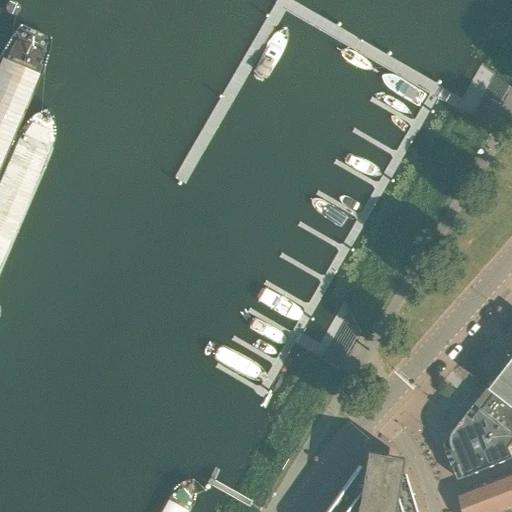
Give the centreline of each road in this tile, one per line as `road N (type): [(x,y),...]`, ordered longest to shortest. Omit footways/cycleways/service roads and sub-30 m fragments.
road 1 (unclassified): [(382,404),(511,259)]
road 2 (unclassified): [(297,511),(382,404)]
road 3 (unclassified): [(382,404),(437,511)]
